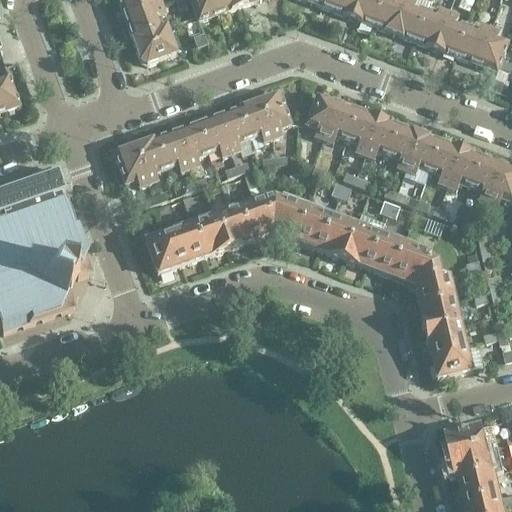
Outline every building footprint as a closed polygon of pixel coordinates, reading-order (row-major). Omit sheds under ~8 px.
[(150,0),(120,0),(117,2),(124,23),(162,9),(158,0),(155,1),(151,2),(150,0)] [(188,0),(198,26),(218,19),(211,0),(188,0)] [(211,0),(218,19),(240,11),(236,0),(211,0)] [(236,0),(240,11),(261,3),(259,0),(236,0)] [(312,0),(310,7),(331,15),(336,0),(312,0)] [(336,0),(331,15),(352,23),(360,0),(336,0)] [(360,0),(352,23),(373,30),(384,0),(360,0)] [(385,0),(384,0),(373,30),(394,38),(408,0),(407,0),(395,0),(394,4),(385,0)] [(408,0),(394,38),(415,46),(426,15),(430,6),(417,2),(417,3),(408,0)] [(186,13),(182,1),(173,3),(177,16),(186,13)] [(162,9),(124,23),(133,46),(163,34),(157,21),(165,18),(162,9)] [(426,15),(415,46),(435,54),(449,16),(438,11),(436,19),(426,15)] [(449,16),(435,54),(455,61),(467,30),(457,27),(460,20),(449,16)] [(467,30),(455,61),(477,69),(491,31),(480,27),(477,34),(467,30)] [(133,46),(133,47),(140,67),(146,69),(176,59),(174,50),(190,44),(185,30),(168,35),(164,36),(163,34),(133,46)] [(491,31),(477,69),(496,77),(508,46),(504,45),(504,44),(499,42),(501,35),(491,31)] [(203,38),(193,41),(197,52),(207,48),(203,38)] [(511,62),(503,60),(499,70),(509,73),(511,64),(511,62)] [(0,115),(0,117),(20,110),(9,80),(2,82),(2,81),(0,81),(0,115)] [(503,87),(492,83),(488,94),(499,98),(503,87)] [(280,98),(259,106),(273,144),(282,140),(280,133),(287,131),(287,130),(291,129),(280,98)] [(308,131),(308,132),(315,135),(313,141),(323,145),(337,107),(316,99),(305,130),(308,131)] [(273,144),(259,106),(239,113),(250,144),(260,140),(263,148),(273,144)] [(337,107),(323,145),(332,149),(335,141),(346,146),(358,115),(337,107)] [(239,113),(218,120),(232,159),(241,155),(243,160),(255,156),(250,144),(239,113)] [(358,115),(346,146),(356,150),(354,157),(364,161),(378,123),(358,115)] [(218,120),(197,128),(208,159),(218,155),(221,163),(232,159),(218,120)] [(378,123),(364,161),(373,164),(376,156),(388,161),(399,131),(378,123)] [(197,128),(176,136),(189,174),(199,170),(197,163),(208,159),(197,128)] [(399,131),(388,161),(397,165),(395,172),(405,176),(419,138),(399,131)] [(189,174),(176,136),(155,143),(166,174),(177,170),(180,178),(189,174)] [(419,138),(405,176),(414,179),(417,172),(429,177),(440,146),(419,138)] [(155,143),(134,150),(148,189),(158,185),(157,178),(166,174),(155,143)] [(440,146),(429,177),(438,181),(436,188),(446,192),(460,153),(440,146)] [(124,189),(128,187),(129,188),(136,185),(138,192),(148,189),(134,150),(114,158),(124,189)] [(460,153),(446,192),(456,195),(459,188),(470,192),(481,161),(460,153)] [(488,207),(502,169),(481,161),(470,192),(479,196),(477,203),(488,207)] [(262,172),(274,171),(273,162),(261,163),(262,172)] [(274,171),(286,171),(285,162),(273,162),(274,171)] [(245,166),(236,170),(239,178),(248,175),(245,166)] [(315,171),(303,167),(300,175),(312,179),(315,171)] [(511,172),(502,169),(488,207),(497,211),(500,204),(507,206),(511,207),(511,204),(511,172)] [(236,170),(223,174),(226,183),(239,178),(236,170)] [(326,175),(315,171),(312,179),(323,183),(326,175)] [(59,177),(0,197),(0,221),(66,198),(59,177)] [(357,182),(345,178),(343,186),(354,190),(357,182)] [(265,189),(261,179),(252,182),(255,192),(265,189)] [(204,182),(192,186),(195,193),(206,189),(204,182)] [(255,192),(252,182),(243,185),(247,195),(255,192)] [(368,186),(357,182),(354,190),(366,194),(368,186)] [(192,186),(181,190),(183,197),(195,193),(192,186)] [(339,203),(343,192),(335,189),(331,200),(339,203)] [(228,190),(220,193),(224,204),(232,201),(228,190)] [(347,206),(352,195),(343,192),(339,203),(347,206)] [(387,194),(383,203),(394,207),(397,198),(387,194)] [(164,197),(151,201),(154,209),(166,205),(164,197)] [(66,198),(0,221),(0,332),(1,333),(3,338),(61,319),(62,317),(75,313),(70,298),(66,296),(74,281),(78,283),(92,277),(88,264),(89,261),(68,205),(66,198)] [(394,207),(404,211),(408,202),(397,198),(394,207)] [(281,204),(272,238),(298,247),(311,211),(282,200),(281,204)] [(151,201),(138,206),(141,213),(153,209),(151,201)] [(260,202),(236,211),(249,246),(272,238),(281,204),(274,201),(262,205),(260,202)] [(189,202),(181,206),(185,217),(193,214),(189,202)] [(168,208),(161,212),(165,223),(173,220),(168,208)] [(387,222),(391,211),(383,208),(378,219),(387,222)] [(434,221),(437,212),(426,208),(423,217),(434,221)] [(236,211),(213,219),(226,254),(249,246),(236,211)] [(311,211),(298,247),(321,256),(334,220),(311,211)] [(395,225),(399,214),(391,211),(387,222),(395,225)] [(161,212),(153,215),(157,226),(165,223),(161,212)] [(448,216),(437,212),(434,221),(446,226),(448,216)] [(213,219),(189,228),(202,263),(226,254),(213,219)] [(470,234),(475,223),(466,219),(462,231),(470,234)] [(334,220),(321,256),(344,265),(357,229),(334,220)] [(479,237),(483,226),(475,223),(470,234),(479,237)] [(189,228),(166,236),(179,271),(202,263),(189,228)] [(357,229),(344,265),(366,273),(380,237),(357,229)] [(166,236),(148,243),(149,244),(145,245),(157,279),(179,271),(166,236)] [(380,237),(366,273),(390,282),(403,246),(380,237)] [(476,242),(478,246),(479,254),(488,251),(485,240),(476,242)] [(403,246),(390,282),(413,291),(438,269),(428,265),(430,256),(403,246)] [(488,251),(479,254),(482,265),(491,263),(488,251)] [(465,260),(467,267),(476,265),(473,257),(465,260)] [(476,265),(467,267),(463,269),(468,286),(480,283),(476,265)] [(438,269),(413,291),(419,315),(456,306),(450,280),(442,282),(438,269)] [(496,281),(487,283),(490,295),(499,293),(496,281)] [(499,293),(490,295),(493,308),(502,306),(499,293)] [(488,309),(487,301),(475,303),(476,311),(488,309)] [(456,306),(419,315),(425,340),(462,331),(456,306)] [(502,324),(494,327),(497,339),(505,337),(502,324)] [(462,331),(425,340),(430,361),(467,352),(462,331)] [(505,337),(497,339),(499,347),(500,352),(509,350),(505,337)] [(486,350),(499,347),(497,339),(484,342),(486,350)] [(467,352),(430,361),(436,384),(471,376),(469,369),(471,368),(467,352)] [(511,355),(502,358),(504,368),(511,366),(511,355)] [(447,440),(452,463),(489,454),(484,435),(483,435),(482,431),(447,440)] [(489,454),(452,463),(458,488),(461,488),(497,479),(497,478),(495,478),(489,454)] [(497,479),(461,488),(466,510),(503,501),(497,479)] [(505,511),(503,501),(466,510),(466,511),(505,511)]
